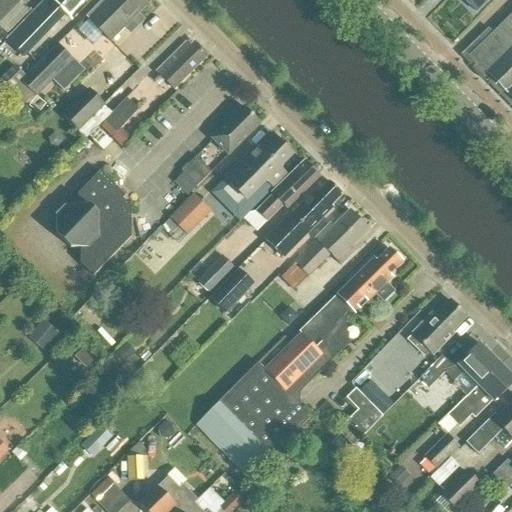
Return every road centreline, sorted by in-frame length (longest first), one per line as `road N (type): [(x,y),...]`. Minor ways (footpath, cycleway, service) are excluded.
road 1 (residential): [(511,343),(168,0)]
road 2 (tertiary): [(511,163),(352,0)]
